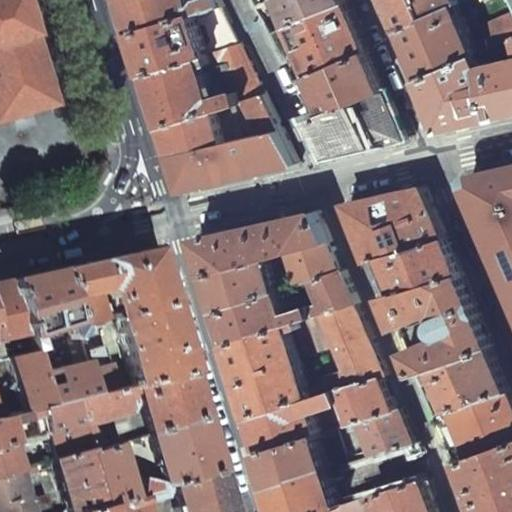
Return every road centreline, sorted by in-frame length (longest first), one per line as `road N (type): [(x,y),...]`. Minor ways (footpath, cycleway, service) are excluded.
road 1 (residential): [(167,214),(258,511)]
road 2 (residential): [(437,156),(167,214)]
road 3 (residential): [(511,331),(437,156)]
road 4 (residential): [(437,156),(370,0)]
road 5 (residential): [(131,113),(122,182),(55,239)]
